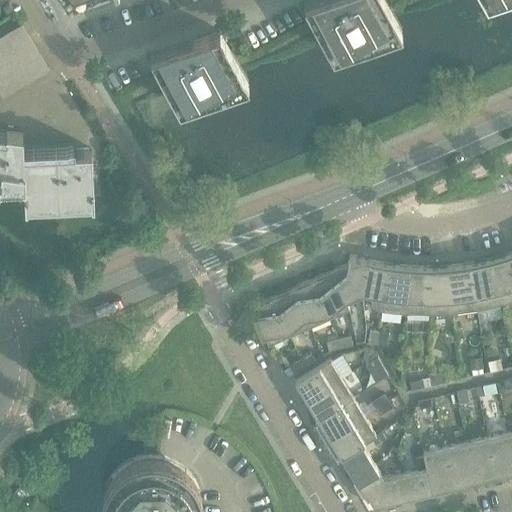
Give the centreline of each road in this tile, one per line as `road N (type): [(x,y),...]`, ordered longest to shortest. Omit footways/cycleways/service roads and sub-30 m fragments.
road 1 (tertiary): [(9,351),(213,267),(287,223)]
road 2 (tertiary): [(287,223),(200,244),(3,327)]
road 3 (tertiary): [(287,223),(511,128)]
road 4 (residential): [(336,511),(224,321)]
road 5 (residential): [(71,54),(98,53),(253,0)]
